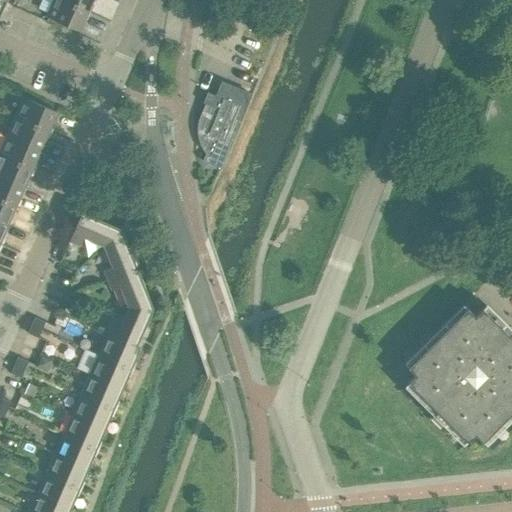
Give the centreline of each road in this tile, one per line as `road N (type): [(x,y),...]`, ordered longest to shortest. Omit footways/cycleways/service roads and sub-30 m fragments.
road 1 (unclassified): [(325,511),(288,403),(445,0)]
road 2 (residential): [(10,317),(106,89)]
